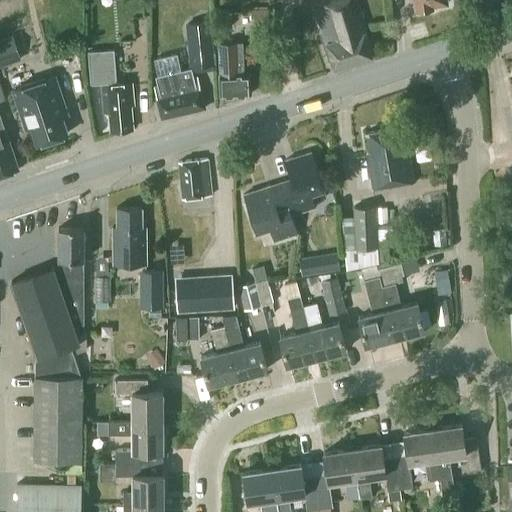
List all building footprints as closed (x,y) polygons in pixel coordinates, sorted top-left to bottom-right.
[(334,68),(371,56),(362,28),(364,27),(354,0),(325,0),(314,3),(327,42),(325,42),(334,68)] [(429,7),(433,6),(433,3),(447,1),(447,0),(414,0),(415,8),(419,8),(420,11),(430,9),(429,7)] [(273,22),(273,7),(251,7),(251,22),(273,22)] [(192,63),(215,61),(212,19),(189,20),(192,63)] [(0,66),(21,59),(13,34),(0,38),(0,66)] [(220,94),(249,93),(248,72),(244,73),(242,41),(218,42),(219,74),(220,94)] [(102,82),(104,112),(109,111),(111,129),(133,127),(131,105),(133,104),(132,83),(117,84),(114,48),(88,50),(91,83),(102,82)] [(161,117),(205,107),(200,88),(197,76),(193,77),(191,67),(156,76),(158,85),(154,86),(157,98),(161,117)] [(37,142),(67,132),(62,115),(67,113),(55,75),(13,89),(26,127),(31,125),(37,142)] [(0,173),(18,168),(7,136),(8,135),(0,112),(0,99),(6,98),(0,78),(0,173)] [(366,131),(371,158),(368,159),(373,186),(414,179),(409,146),(407,146),(406,145),(404,146),(403,143),(413,141),(411,127),(401,128),(400,125),(366,131)] [(281,180),(291,212),(315,205),(310,191),(324,187),(312,150),(285,159),(291,177),(281,180)] [(183,196),(211,192),(208,157),(179,160),(183,196)] [(291,212),(281,180),(244,192),(256,230),(270,225),(274,238),(297,231),(291,212)] [(378,262),(376,205),(354,205),(356,247),(346,247),(346,265),(363,265),(378,262)] [(113,262),(146,261),(146,227),(145,227),(143,225),(141,225),(141,206),(117,206),(117,225),(116,225),(115,227),(113,227),(113,262)] [(59,258),(83,258),(84,258),(84,226),(58,226),(59,258)] [(177,228),(178,264),(200,263),(199,227),(177,228)] [(389,258),(388,246),(379,247),(380,261),(389,258)] [(300,257),(303,275),(341,268),(338,250),(300,257)] [(83,322),(83,258),(59,258),(59,262),(53,264),(53,265),(11,279),(36,351),(34,458),(81,458),(82,374),(81,374),(70,344),(79,340),(73,326),(83,322)] [(404,279),(402,273),(403,273),(401,261),(378,267),(395,335),(424,328),(417,300),(401,304),(395,281),(404,279)] [(363,266),(369,288),(375,311),(359,315),(366,343),(395,335),(378,267),(377,263),(363,266)] [(252,267),(255,281),(268,278),(264,264),(252,267)] [(452,290),(447,267),(434,270),(438,293),(452,290)] [(139,268),(139,306),(163,306),(163,268),(139,268)] [(177,285),(177,305),(233,305),(233,273),(205,273),(205,285),(177,285)] [(109,306),(108,274),(95,274),(96,307),(109,306)] [(347,308),(338,275),(321,280),(330,313),(347,308)] [(268,278),(255,281),(261,305),(274,302),(268,278)] [(261,305),(255,281),(239,285),(244,309),(261,305)] [(288,298),(290,308),(296,331),(280,335),(287,363),(316,355),(303,304),(300,294),(288,298)] [(303,304),(316,355),(345,348),(338,320),(322,324),(316,301),(303,304)] [(223,314),(225,324),(224,324),(237,375),(266,368),(260,340),(243,344),(236,314),(223,314)] [(199,315),(188,316),(188,338),(199,338),(199,315)] [(177,338),(188,338),(188,316),(176,316),(177,323),(177,336),(177,338)] [(177,336),(177,323),(169,323),(169,336),(177,336)] [(237,375),(224,324),(211,327),(217,351),(201,354),(208,382),(237,375)] [(108,420),(162,419),(162,391),(148,391),(147,378),(115,378),(115,392),(132,391),(133,419),(108,419),(108,420)] [(109,432),(133,432),(133,448),(115,448),(115,461),(148,460),(148,448),(162,448),(162,419),(108,420),(109,432)] [(433,427),(440,477),(441,477),(443,491),(454,489),(449,454),(465,451),(468,469),(481,467),(476,435),(463,437),(461,423),(433,427)] [(440,477),(433,427),(404,431),(407,453),(395,455),(401,498),(402,498),(400,487),(413,485),(409,460),(424,458),(428,479),(440,477)] [(401,498),(395,455),(383,457),(381,443),(352,447),(356,476),(357,476),(360,497),(373,495),(369,474),(385,472),(389,500),(401,498)] [(356,476),(352,447),(323,452),(327,473),(315,475),(319,507),(332,505),(328,480),(356,476)] [(148,460),(115,461),(116,474),(133,474),(133,490),(123,490),(124,502),(163,501),(162,472),(148,472),(148,460)] [(319,507),(315,475),(302,477),(300,463),(272,467),(279,511),(291,509),(289,494),(304,491),(307,509),(319,507)] [(279,511),(272,467),(243,471),(247,500),(260,498),(262,511),(279,511)] [(81,511),(82,482),(17,482),(17,511),(81,511)] [(453,497),(455,510),(469,508),(467,495),(453,497)] [(162,511),(163,501),(124,502),(123,511),(162,511)]
